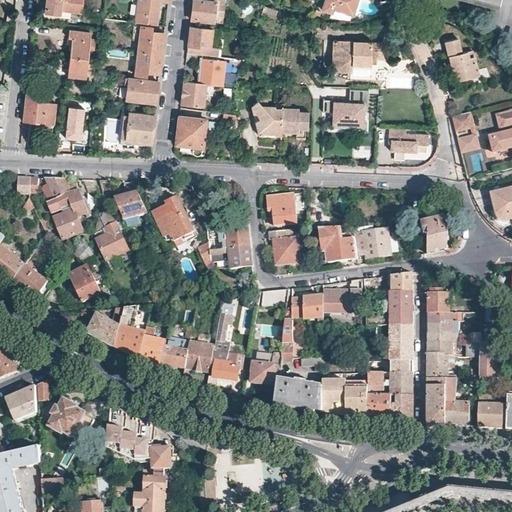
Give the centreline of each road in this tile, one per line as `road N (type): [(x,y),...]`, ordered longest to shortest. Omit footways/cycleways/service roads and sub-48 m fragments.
road 1 (residential): [(249,171),(264,282),(421,262)]
road 2 (tertiary): [(289,436),(209,417),(68,351)]
road 3 (residential): [(452,179),(249,171)]
road 4 (residential): [(420,449),(421,262)]
road 5 (residential): [(179,0),(161,168)]
road 6 (residential): [(26,0),(9,162)]
road 7 (residential): [(161,168),(9,162)]
road 8 (residential): [(412,34),(431,72),(452,179)]
